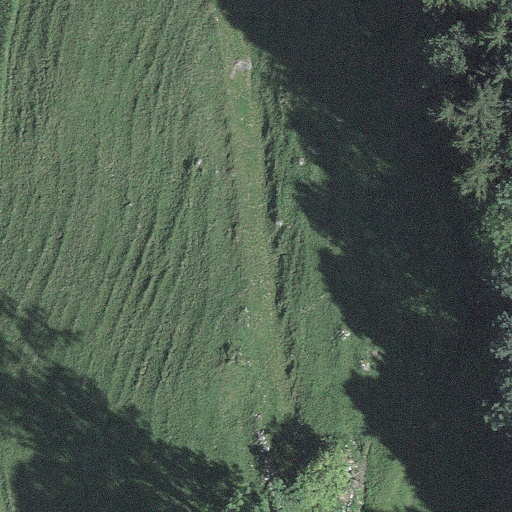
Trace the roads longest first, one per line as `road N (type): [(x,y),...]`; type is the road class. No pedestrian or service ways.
road 1 (track): [(324,511),(286,471),(235,0)]
road 2 (track): [(395,511),(511,210)]
